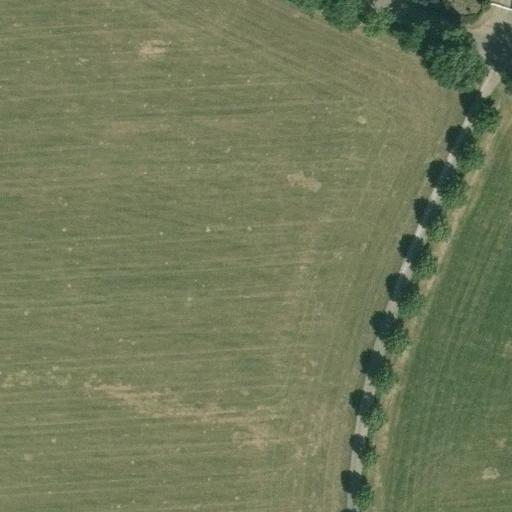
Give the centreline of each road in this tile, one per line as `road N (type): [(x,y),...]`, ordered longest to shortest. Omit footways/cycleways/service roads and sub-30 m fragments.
road 1 (unclassified): [(347,511),(342,455),(369,362),(504,55)]
road 2 (tertiary): [(504,55),(359,0)]
